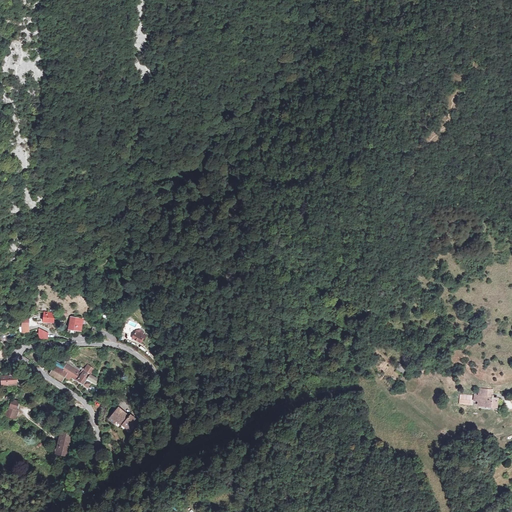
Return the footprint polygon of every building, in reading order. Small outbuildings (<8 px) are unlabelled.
[(56,313),(44,312),(44,325),(55,325),(56,313)] [(84,319),(71,317),(69,333),(83,334),(84,319)] [(126,325),(122,332),(129,336),(127,339),(132,342),(134,339),(135,340),(134,342),(137,343),(138,342),(142,344),(145,339),(147,340),(149,337),(126,324),(126,325)] [(38,330),(38,341),(47,339),(48,334),(38,330)] [(62,372),(63,370),(56,365),(51,374),(61,381),(65,374),(62,372)] [(93,375),(96,371),(87,366),(82,373),(76,369),(75,370),(68,365),(65,371),(73,377),(73,378),(75,379),(76,379),(89,388),(91,385),(90,384),(92,381),(96,385),(99,379),(93,375)] [(17,375),(16,375),(9,376),(1,376),(1,382),(0,382),(0,385),(18,385),(17,378),(21,378),(21,375),(17,375)] [(491,387),(478,387),(477,405),(497,406),(497,397),(491,397),(491,387)] [(11,399),(3,415),(13,420),(20,403),(11,399)] [(130,426),(134,421),(130,417),(131,416),(118,406),(106,421),(112,427),(115,423),(121,428),(127,432),(132,427),(130,426)] [(127,432),(121,428),(119,430),(127,436),(133,428),(132,427),(127,432)] [(63,457),(70,435),(58,432),(51,454),(63,457)]
